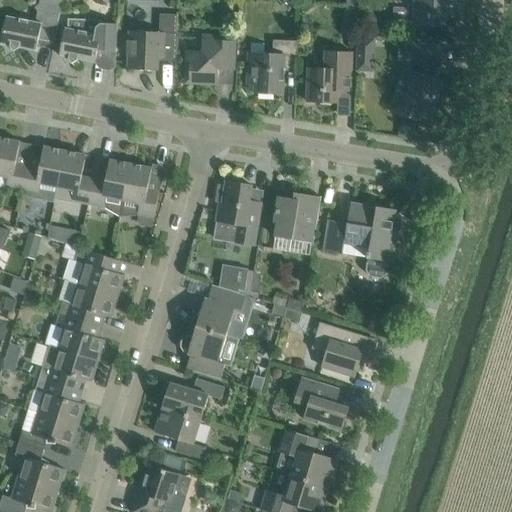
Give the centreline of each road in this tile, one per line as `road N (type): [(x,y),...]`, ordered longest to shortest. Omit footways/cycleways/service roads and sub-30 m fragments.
road 1 (residential): [(90,511),(197,145)]
road 2 (residential): [(358,511),(446,185)]
road 3 (residential): [(446,185),(197,145)]
road 4 (residential): [(197,145),(0,105)]
road 5 (residential): [(446,185),(487,0)]
